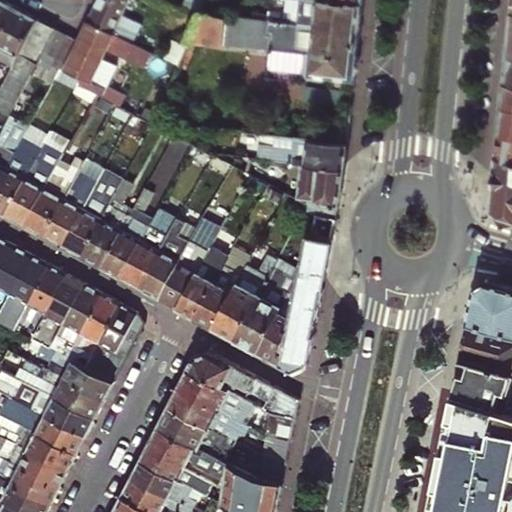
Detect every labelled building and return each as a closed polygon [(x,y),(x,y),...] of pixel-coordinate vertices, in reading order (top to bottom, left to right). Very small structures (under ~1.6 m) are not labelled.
[(0,0),(0,40),(17,10),(0,0)] [(98,0),(88,23),(133,45),(141,25),(122,15),(129,0),(98,0)] [(251,9),(250,20),(359,31),(362,4),(320,0),(282,0),(281,12),(251,9)] [(0,40),(0,62),(10,68),(36,20),(17,10),(0,40)] [(200,19),(190,42),(225,45),(228,17),(202,15),(200,19)] [(250,20),(247,19),(244,48),(307,54),(305,74),(309,79),(325,80),(331,76),(354,79),(359,31),(250,20)] [(36,20),(10,68),(0,87),(0,112),(10,118),(33,74),(56,31),(36,20)] [(79,79),(77,83),(110,100),(112,95),(104,91),(115,68),(110,66),(114,56),(106,52),(107,50),(144,69),(152,54),(133,45),(88,23),(78,43),(67,37),(52,66),(59,69),(79,79)] [(54,78),(59,69),(52,66),(67,37),(56,31),(33,74),(51,83),(54,78)] [(76,85),(77,83),(79,79),(59,69),(54,78),(73,88),(75,85),(76,85)] [(511,111),(504,110),(501,136),(511,137),(511,111)] [(0,179),(22,138),(27,130),(8,120),(5,126),(0,135),(0,179)] [(184,140),(185,127),(153,124),(172,134),(184,140)] [(192,144),(184,140),(172,134),(168,143),(187,153),(192,144)] [(245,159),(303,164),(345,168),(348,143),(261,134),(260,145),(245,144),(244,158),(245,159)] [(511,137),(501,136),(499,160),(511,163),(511,137)] [(0,210),(5,214),(41,148),(22,138),(0,179),(0,210)] [(45,141),(41,148),(5,214),(25,224),(58,163),(64,152),(45,141)] [(87,155),(84,161),(44,235),(63,245),(96,184),(86,178),(96,160),(87,155)] [(214,156),(232,165),(243,171),(245,159),(244,158),(214,156)] [(44,235),(84,161),(76,157),(70,170),(58,163),(25,224),(44,235)] [(504,218),(511,220),(511,163),(499,160),(494,204),(504,218)] [(345,168),(303,164),(299,200),(302,201),(314,207),(317,209),(320,202),(322,202),(322,204),(340,206),(344,187),(345,168)] [(63,245),(82,255),(123,179),(125,176),(117,172),(114,178),(103,172),(96,184),(63,245)] [(123,179),(82,255),(101,266),(133,208),(123,203),(132,184),(123,179)] [(101,266),(120,276),(152,217),(143,212),(153,193),(144,188),(133,208),(101,266)] [(299,200),(285,192),(281,201),(299,210),(302,201),(299,200)] [(140,287),(179,216),(179,215),(159,204),(152,217),(120,276),(140,287)] [(140,287),(159,297),(191,239),(198,227),(179,216),(140,287)] [(177,307),(215,238),(221,226),(203,216),(198,227),(191,239),(159,297),(177,307)] [(333,240),(337,220),(317,216),(313,236),(333,240)] [(0,235),(0,259),(24,273),(34,254),(0,235)] [(297,284),(281,363),(293,370),(307,364),(323,289),(322,289),(333,240),(313,236),(308,235),(301,265),(297,284)] [(233,248),(215,238),(177,307),(195,317),(233,248)] [(213,326),(250,256),(233,248),(195,317),(213,326)] [(263,263),(250,256),(213,326),(236,339),(273,270),(280,253),(271,249),(263,263)] [(301,265),(280,253),(273,270),(236,339),(257,350),(294,282),(297,284),(301,265)] [(12,305),(24,312),(51,264),(34,254),(24,273),(5,308),(9,310),(12,305)] [(51,264),(24,312),(21,318),(29,322),(39,327),(69,273),(51,264)] [(69,273),(39,327),(33,338),(44,343),(51,347),(86,283),(69,273)] [(475,288),(468,322),(511,335),(511,288),(489,281),(475,288)] [(257,350),(281,363),(297,284),(294,282),(257,350)] [(104,292),(86,283),(51,347),(69,356),(71,351),(68,349),(72,341),(76,343),(76,342),(104,292)] [(104,292),(76,342),(94,352),(121,302),(104,292)] [(121,302),(94,352),(93,354),(121,369),(134,344),(124,339),(140,312),(121,302)] [(23,332),(33,338),(39,327),(29,322),(23,332)] [(473,363),(511,374),(511,335),(468,322),(461,359),(473,363)] [(86,365),(69,356),(51,347),(44,343),(39,352),(53,359),(50,366),(44,363),(43,365),(41,368),(47,371),(49,368),(106,399),(115,380),(86,365)] [(196,354),(190,368),(223,387),(226,383),(230,385),(232,381),(249,391),(245,399),(248,401),(273,415),(276,415),(297,419),(300,401),(254,375),(211,351),(196,354)] [(93,354),(86,365),(115,380),(121,369),(93,354)] [(41,368),(43,365),(32,360),(23,378),(43,389),(97,416),(106,399),(49,368),(47,371),(41,368)] [(507,392),(510,382),(511,376),(511,374),(473,363),(468,379),(461,377),(456,396),(507,411),(511,394),(507,392)] [(237,420),(243,409),(218,395),(223,387),(190,368),(180,387),(237,420)] [(0,389),(11,395),(88,435),(97,416),(43,389),(40,396),(18,384),(0,374),(0,389)] [(21,377),(18,384),(40,396),(43,389),(23,378),(21,377)] [(237,420),(180,387),(170,405),(228,437),(232,429),(245,436),(250,427),(237,420)] [(245,399),(223,387),(218,395),(243,409),(248,401),(245,399)] [(11,395),(2,414),(13,419),(78,453),(88,435),(11,395)] [(159,426),(218,457),(228,437),(170,405),(159,426)] [(13,419),(2,414),(0,417),(0,432),(70,469),(78,453),(13,419)] [(276,415),(271,438),(292,442),(297,419),(276,415)] [(148,449),(184,468),(190,457),(196,464),(223,478),(225,473),(221,471),(223,467),(227,469),(230,464),(218,457),(159,426),(148,449)] [(430,511),(511,511),(511,440),(508,439),(505,438),(448,426),(430,511)] [(70,469),(0,432),(0,454),(61,486),(70,469)] [(292,442),(271,438),(268,437),(264,458),(263,459),(287,464),(292,442)] [(184,468),(148,449),(142,459),(193,487),(208,495),(213,497),(216,491),(213,489),(205,485),(208,480),(184,468)] [(0,475),(53,502),(61,486),(0,454),(0,475)] [(193,487),(142,459),(132,479),(151,489),(152,486),(171,496),(170,498),(183,505),(185,502),(195,507),(198,501),(189,496),(193,487)] [(287,464),(263,459),(259,479),(283,484),(287,464)] [(259,479),(232,465),(224,503),(233,508),(239,511),(277,511),(283,484),(259,479)] [(0,496),(30,511),(47,511),(53,502),(0,475),(0,496)] [(124,494),(156,511),(162,511),(166,505),(179,511),(183,505),(170,498),(171,496),(152,486),(151,489),(132,479),(124,494)] [(215,484),(208,480),(205,485),(213,489),(215,484)] [(156,511),(124,494),(115,511),(156,511)] [(204,501),(209,503),(213,497),(208,495),(204,501)] [(30,511),(0,496),(0,511),(30,511)]
